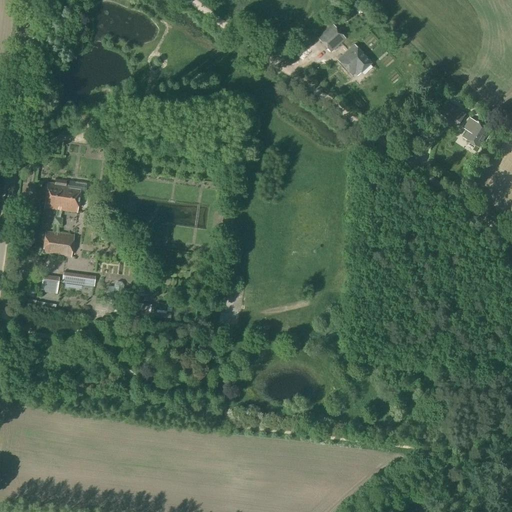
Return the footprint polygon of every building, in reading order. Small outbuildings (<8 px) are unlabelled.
[(317,38),(330,52),(345,39),(332,25),(317,38)] [(310,51),(320,61),(329,52),(319,42),(310,51)] [(337,60),(351,76),(358,70),(360,73),(370,64),(354,45),(337,60)] [(445,117),(459,125),(465,115),(452,107),(445,117)] [(470,129),(464,138),(479,148),(491,130),(475,120),(475,121),(471,118),(465,126),(470,129)] [(80,193),(85,194),(86,184),(69,181),(68,186),(66,186),(66,181),(55,179),(54,184),(47,183),(44,208),(77,213),(80,193)] [(52,226),(60,227),(61,219),(53,218),(52,226)] [(43,253),(71,257),(74,236),(46,232),(43,253)] [(62,284),(93,287),(95,276),(63,273),(62,284)] [(59,278),(42,277),(41,293),(57,294),(59,278)] [(108,286),(107,297),(128,300),(129,289),(123,288),(123,285),(121,282),(117,282),(114,284),(114,287),(108,286)] [(139,292),(152,293),(153,287),(140,285),(139,292)] [(137,310),(148,312),(149,305),(138,303),(137,310)]
